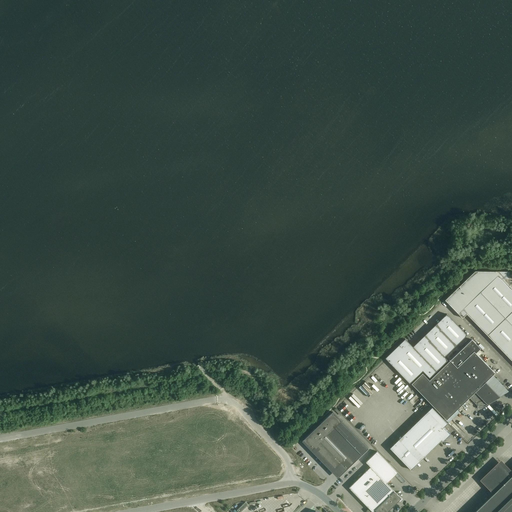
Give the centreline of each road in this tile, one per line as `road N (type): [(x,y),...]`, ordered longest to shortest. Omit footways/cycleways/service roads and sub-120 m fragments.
road 1 (unclassified): [(291,483),(288,460),(227,399),(0,438)]
road 2 (unclassified): [(132,511),(291,483)]
road 3 (unclassified): [(411,511),(511,415)]
road 4 (unknown): [(417,479),(447,506),(511,440)]
